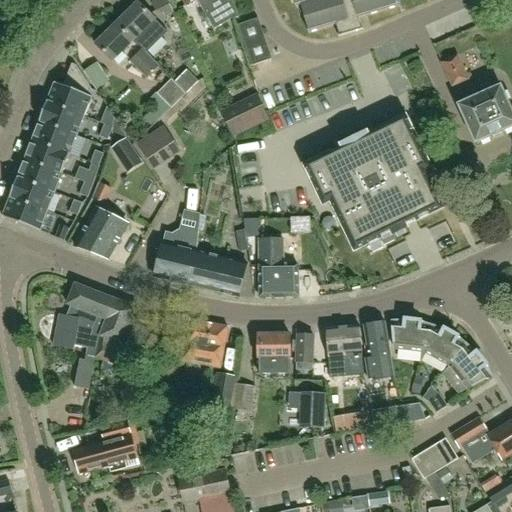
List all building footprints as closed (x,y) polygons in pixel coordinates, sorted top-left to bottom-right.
[(167,0),(159,0),(152,4),(158,16),(163,14),(165,18),(174,14),(167,0)] [(196,0),(213,30),(238,17),(232,0),(182,0),(186,5),(195,0),(196,0)] [(294,0),(297,7),(302,6),(310,33),(336,25),(339,37),(364,29),(360,18),(398,7),(395,0),(294,0)] [(140,3),(119,24),(136,41),(147,52),(168,31),(157,20),(140,3)] [(237,26),(251,67),(273,59),(259,19),(237,26)] [(136,41),(119,24),(97,45),(114,62),(136,41)] [(166,42),(175,55),(184,49),(176,36),(166,42)] [(159,68),(142,51),(132,62),(149,78),(159,68)] [(469,80),(459,56),(442,64),(452,87),(469,80)] [(79,69),(90,85),(102,78),(92,61),(79,69)] [(48,103),(85,117),(93,98),(89,96),(91,90),(76,67),(73,65),(64,87),(55,84),(48,103)] [(187,71),(176,82),(187,94),(199,83),(187,71)] [(172,109),(186,95),(172,81),(157,95),(156,94),(148,103),(162,117),(171,108),(172,109)] [(511,128),(511,109),(502,87),(460,106),(477,144),(511,128)] [(269,120),(261,102),(226,119),(235,136),(269,120)] [(48,103),(40,122),(77,137),(85,117),(48,103)] [(105,125),(113,128),(114,120),(107,108),(101,124),(105,125)] [(414,216),(416,222),(431,215),(427,208),(440,202),(425,170),(440,162),(435,151),(425,156),(406,117),(391,124),(394,130),(384,135),(381,129),(379,130),(382,136),(372,141),(368,133),(341,146),(345,154),(335,159),(332,153),(330,154),(333,160),(323,165),(320,159),(305,166),(324,205),(331,202),(355,251),(382,238),(379,232),(389,228),(393,236),(408,229),(404,221),(414,216)] [(77,137),(40,122),(33,141),(70,156),(77,137)] [(113,128),(105,125),(100,137),(108,140),(113,128)] [(164,127),(137,145),(154,171),(181,152),(164,127)] [(143,164),(127,139),(111,149),(128,174),(143,164)] [(70,156),(33,141),(25,160),(63,175),(70,156)] [(91,164),(99,167),(104,154),(96,151),(91,164)] [(25,160),(18,179),(55,194),(63,175),(25,160)] [(85,183),(93,186),(98,174),(90,171),(85,183)] [(18,179),(11,198),(48,213),(55,194),(18,179)] [(93,186),(85,183),(80,195),(88,198),(93,186)] [(48,213),(11,198),(3,218),(40,232),(48,213)] [(70,213),(78,216),(83,204),(75,201),(70,213)] [(98,209),(76,247),(109,259),(129,224),(98,209)] [(61,226),(56,238),(65,241),(69,229),(61,226)] [(167,234),(165,244),(164,244),(155,277),(189,286),(197,252),(200,231),(187,228),(180,231),(179,237),(167,234)] [(264,243),(259,243),(259,246),(259,251),(249,251),(251,267),(260,267),(261,298),(275,298),(275,300),(280,299),(284,299),(284,297),(299,297),(298,266),(285,266),(284,243),(264,243)] [(247,265),(197,252),(189,286),(239,298),(247,265)] [(115,300),(105,296),(76,285),(68,305),(71,307),(67,317),(60,316),(54,347),(74,351),(75,347),(88,349),(86,361),(80,360),(75,388),(90,391),(97,359),(101,337),(115,300)] [(101,337),(97,359),(103,361),(100,369),(102,377),(112,381),(118,376),(121,368),(121,367),(129,347),(125,346),(139,310),(115,300),(101,337)] [(424,354),(433,328),(424,325),(424,324),(402,321),(402,323),(392,324),(395,351),(424,354)] [(191,322),(183,362),(221,369),(229,329),(191,322)] [(396,379),(396,378),(391,359),(385,324),(365,327),(371,362),(367,363),(371,384),(396,379)] [(359,327),(326,330),(326,332),(330,379),(364,376),(359,327)] [(433,328),(424,354),(449,368),(450,368),(468,347),(460,341),(461,340),(442,329),(441,330),(433,328)] [(298,335),(296,371),(312,371),(314,336),(298,335)] [(290,337),(259,337),(260,360),(260,377),(290,376),(290,360),(291,360),(290,337)] [(450,368),(449,368),(443,375),(458,395),(467,390),(468,391),(492,378),(488,370),(489,369),(475,352),(474,352),(468,347),(450,368)] [(211,404),(209,413),(231,417),(232,410),(237,385),(239,379),(217,374),(215,386),(217,387),(214,404),(211,404)] [(122,413),(140,413),(139,382),(122,382),(122,413)] [(236,412),(252,413),(255,385),(239,384),(236,412)] [(325,429),(326,394),(301,393),(299,428),(325,429)] [(404,410),(406,426),(426,422),(423,406),(404,410)] [(332,418),(335,435),(365,429),(372,428),(370,417),(363,418),(362,413),(332,418)] [(460,451),(464,449),(470,458),(492,444),(503,461),(511,455),(511,424),(490,439),(487,435),(489,434),(481,420),(452,439),(460,451)] [(101,432),(104,444),(74,452),(80,475),(109,467),(111,473),(126,469),(138,466),(133,447),(127,424),(101,432)] [(446,441),(435,448),(447,468),(459,461),(446,441)] [(447,468),(435,448),(424,454),(436,475),(447,468)] [(436,475),(424,454),(412,461),(425,482),(436,475)] [(214,468),(225,465),(224,459),(213,462),(214,468)] [(447,469),(438,475),(444,485),(453,479),(447,469)] [(233,511),(232,502),(226,473),(179,482),(184,506),(201,503),(202,508),(202,511),(233,511)] [(511,495),(511,482),(511,481),(488,496),(492,503),(491,504),(495,511),(499,511),(496,505),(511,495)] [(9,483),(0,485),(0,499),(13,496),(9,483)] [(443,486),(434,492),(440,502),(450,496),(443,486)] [(369,495),(370,511),(384,509),(382,494),(369,495)] [(344,511),(343,503),(330,505),(330,511),(344,511)]
